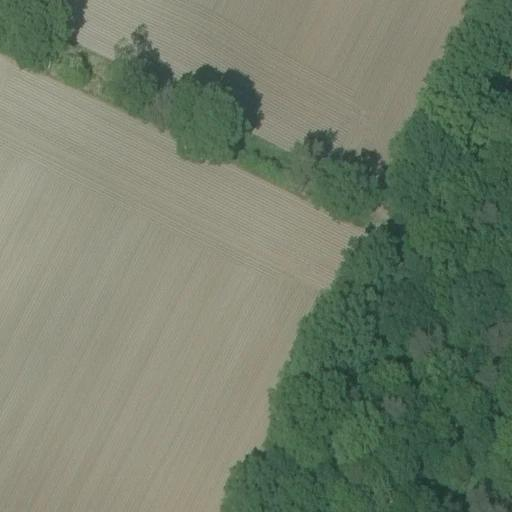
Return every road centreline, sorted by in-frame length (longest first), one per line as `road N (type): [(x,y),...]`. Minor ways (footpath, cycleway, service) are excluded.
road 1 (track): [(427,277),(367,230),(224,147),(0,35)]
road 2 (track): [(511,82),(297,511)]
